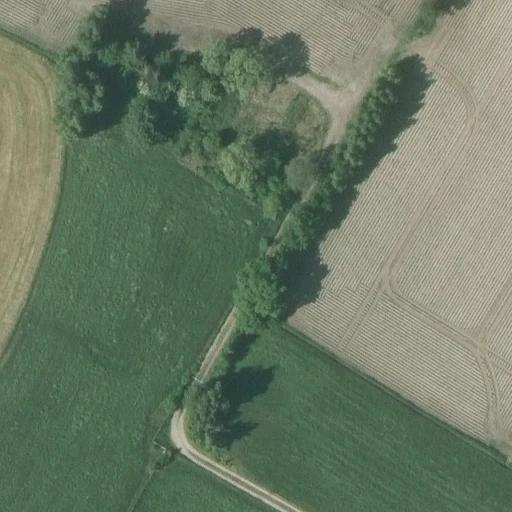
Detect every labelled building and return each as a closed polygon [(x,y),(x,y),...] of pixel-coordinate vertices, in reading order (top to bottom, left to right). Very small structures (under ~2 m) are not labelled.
[(241,38),(302,67),(318,33),(295,22),(290,32),(253,14),(250,20),(206,0),(176,0),(244,32),(241,38)] [(370,47),(347,36),(345,42),(321,31),(301,74),(347,95),(370,47)] [(256,139),(271,101),(254,94),(239,132),(256,139)] [(223,96),(217,114),(231,119),(237,100),(223,96)] [(306,172),(327,120),(302,110),(281,162),(306,172)] [(259,153),(254,164),(266,170),(271,158),(259,153)] [(179,433),(196,438),(202,417),(185,412),(179,433)]
